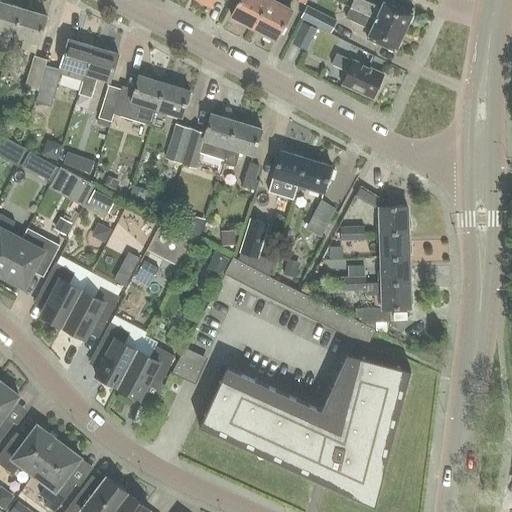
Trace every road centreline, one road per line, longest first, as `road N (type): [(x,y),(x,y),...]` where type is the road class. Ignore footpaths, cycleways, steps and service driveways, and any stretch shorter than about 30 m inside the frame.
road 1 (unclassified): [(115,0),(478,194)]
road 2 (secondary): [(453,511),(477,309),(478,194)]
road 3 (unclassified): [(0,330),(91,426),(140,463),(246,511)]
road 4 (secondary): [(478,194),(478,110),(495,0)]
